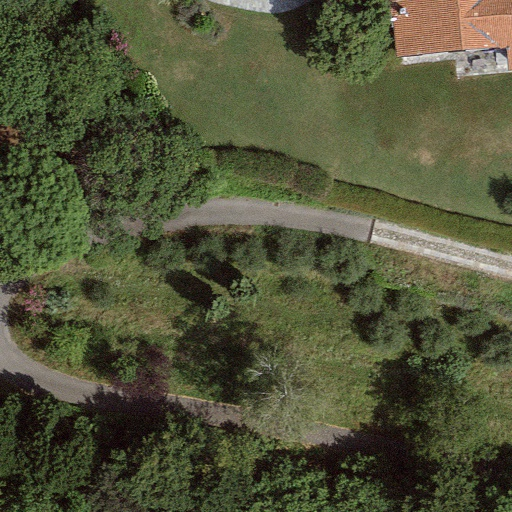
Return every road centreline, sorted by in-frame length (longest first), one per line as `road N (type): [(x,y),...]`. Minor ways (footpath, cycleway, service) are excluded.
road 1 (residential): [(511,480),(130,438),(10,376),(0,353)]
road 2 (residential): [(0,287),(20,257),(121,216),(203,216),(511,266)]
